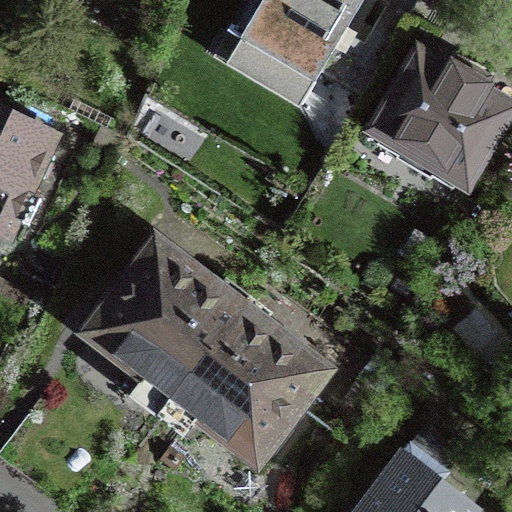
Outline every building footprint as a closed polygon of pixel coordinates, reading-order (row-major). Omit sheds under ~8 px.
[(246,0),(228,32),(315,82),(362,0),(246,0)] [(383,133),(376,144),(453,189),(459,178),(465,182),(467,179),(474,183),(494,149),(487,145),(509,109),(485,95),(491,86),(470,74),(451,62),(446,71),(419,56),(397,92),(393,90),(373,123),(378,126),(376,129),(383,133)] [(0,226),(8,230),(13,219),(28,226),(41,197),(26,191),(50,138),(0,115),(0,226)] [(132,396),(158,415),(248,296),(237,289),(226,280),(218,291),(156,244),(89,333),(147,376),(132,396)] [(198,415),(257,459),(324,371),(261,324),(270,313),(259,305),(248,296),(158,415),(184,435),(198,415)] [(410,445),(359,511),(473,511),(474,511),(457,498),(466,487),(410,445)]
